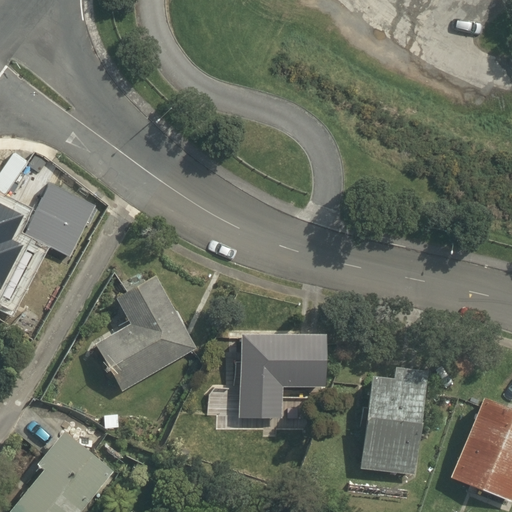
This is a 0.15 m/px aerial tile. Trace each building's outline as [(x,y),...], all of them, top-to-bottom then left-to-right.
[(0,297),(9,302),(32,254),(14,245),(0,238),(0,229),(3,223),(8,213),(0,208),(0,297)] [(0,229),(0,238),(14,245),(21,231),(3,223),(0,229)] [(119,391),(193,348),(149,274),(111,297),(126,322),(90,343),(119,391)] [(320,333),(234,332),(235,418),(279,418),(279,386),(320,387),(320,333)] [(357,468),(411,475),(422,370),(389,366),(388,378),(366,375),(357,468)] [(511,493),(511,410),(476,396),(446,477),(509,502),(511,493)] [(6,511),(76,511),(111,470),(58,430),(32,462),(39,468),(5,511),(6,511)] [(14,476),(32,454),(19,443),(1,466),(14,476)]
